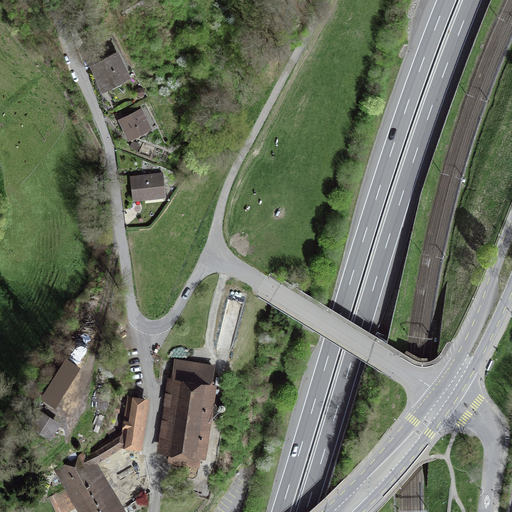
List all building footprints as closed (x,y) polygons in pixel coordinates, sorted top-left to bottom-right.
[(102,84),(105,89),(111,86),(112,84),(134,74),(112,37),(100,45),(106,59),(94,65),(102,81),(102,84)] [(140,110),(121,120),(130,138),(149,128),(140,110)] [(162,173),(131,177),(133,196),(165,192),(162,173)] [(225,301),(220,347),(233,348),(238,308),(235,308),(235,302),(225,301)] [(43,398),(53,404),(78,366),(67,359),(43,398)] [(199,465),(213,366),(176,361),(173,381),(168,380),(165,390),(172,394),(164,448),(173,450),(171,461),(199,465)] [(106,395),(107,382),(98,382),(97,394),(106,395)] [(146,401),(131,399),(124,443),(139,445),(146,401)] [(59,426),(38,412),(29,425),(50,439),(59,426)] [(92,463),(124,443),(119,434),(87,454),(92,463)] [(118,511),(121,510),(92,463),(87,454),(59,471),(84,511),(118,511)] [(64,490),(49,497),(57,511),(65,511),(70,510),(69,507),(72,505),(64,490)]
